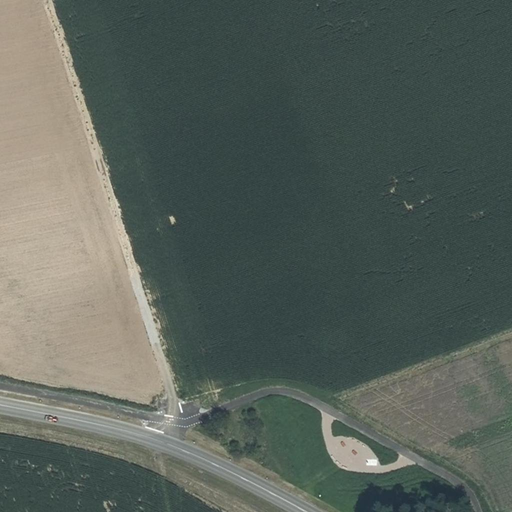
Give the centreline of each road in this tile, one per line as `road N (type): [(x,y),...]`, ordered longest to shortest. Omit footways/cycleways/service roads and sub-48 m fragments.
road 1 (track): [(159,439),(170,391),(45,0)]
road 2 (secondary): [(0,404),(159,439),(301,511)]
